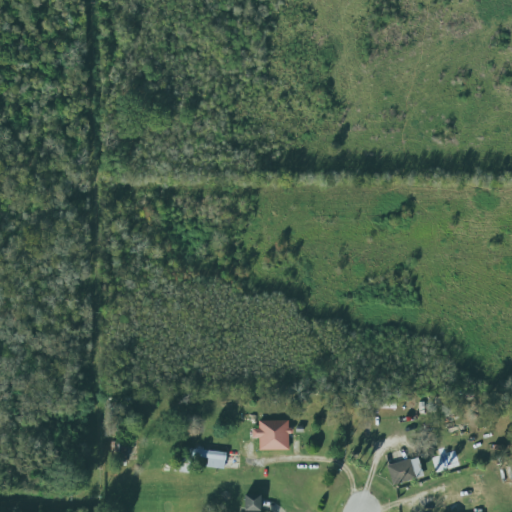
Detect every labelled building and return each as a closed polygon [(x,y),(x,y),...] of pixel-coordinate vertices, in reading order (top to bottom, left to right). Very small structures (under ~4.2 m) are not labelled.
[(395,410),(396,398),(375,396),(374,408),(395,410)] [(258,421),(288,421),(288,428),(290,428),(292,430),(292,432),(290,435),(288,435),(289,451),(258,451),(258,438),(252,438),(252,430),(258,430),(258,421)] [(224,468),(225,452),(196,450),(195,467),(224,468)] [(386,466),(409,459),(409,460),(417,458),(423,477),(392,486),(386,466)] [(477,511),(486,511),(480,473),(471,475),(477,511)] [(244,511),(244,496),(260,496),(260,511),(244,511)]
